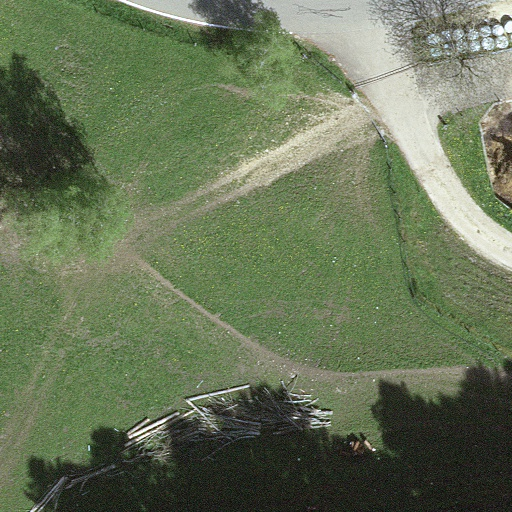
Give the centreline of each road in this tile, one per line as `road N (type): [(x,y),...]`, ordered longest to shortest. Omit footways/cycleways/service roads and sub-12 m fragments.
road 1 (track): [(358,3),(447,197),(511,252)]
road 2 (tertiary): [(225,0),(381,0)]
